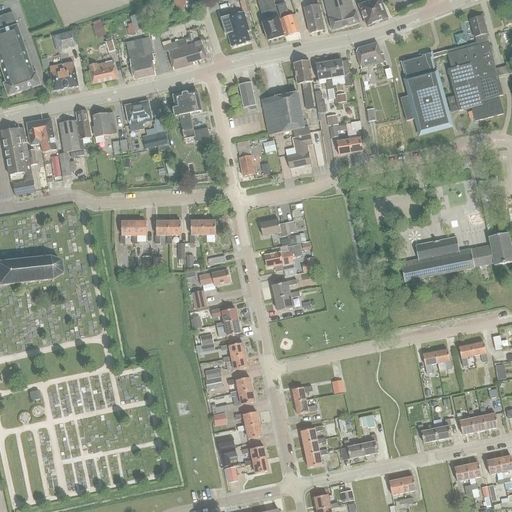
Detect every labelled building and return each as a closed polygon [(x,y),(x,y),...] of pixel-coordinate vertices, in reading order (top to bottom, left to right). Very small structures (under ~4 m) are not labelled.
[(184,8),(194,4),(192,0),(173,0),(178,13),(185,11),(184,8)] [(285,37),(273,0),(257,0),(262,16),(263,15),(265,22),(262,23),(268,41),(276,39),(276,40),(285,37)] [(355,13),(351,0),(323,0),(332,31),(359,24),(356,12),(355,13)] [(388,19),(380,0),(367,0),(368,3),(359,6),(367,27),(388,19)] [(286,3),(277,5),(287,37),(299,33),(294,16),(290,17),(286,3)] [(310,34),(325,31),(319,6),(304,9),(310,34)] [(138,9),(129,12),(135,33),(145,30),(138,9)] [(244,12),(221,19),(226,35),(228,35),(232,48),(251,43),(248,33),(249,32),(244,12)] [(12,13),(0,17),(0,64),(7,83),(4,84),(8,97),(41,86),(37,73),(34,74),(18,26),(17,26),(12,13)] [(500,97),(503,96),(498,76),(496,69),(487,35),(488,34),(483,17),(470,20),(475,38),(476,43),(433,55),(433,53),(420,56),(420,58),(402,63),(407,79),(404,80),(409,97),(401,99),(407,122),(415,120),(420,136),(452,127),(437,70),(436,70),(433,59),(447,55),(451,69),(448,70),(455,97),(447,99),(451,113),(459,111),(459,112),(472,109),(475,122),(504,114),(500,97)] [(106,35),(101,23),(92,27),(97,39),(106,35)] [(168,28),(158,32),(160,39),(170,36),(168,28)] [(73,32),(58,36),(55,37),(56,43),(60,42),(62,50),(77,47),(73,32)] [(143,40),(126,43),(135,80),(156,76),(153,63),(155,63),(151,43),(144,44),(143,40)] [(116,52),(112,41),(105,43),(109,54),(116,52)] [(168,51),(174,71),(194,65),(193,63),(207,59),(203,46),(202,47),(201,42),(178,48),(175,41),(163,47),(166,52),(168,51)] [(362,70),(377,65),(385,63),(383,55),(381,55),(378,44),(358,49),(357,53),(362,70)] [(41,61),(43,69),(50,67),(48,59),(41,61)] [(342,60),(329,62),(332,80),(344,78),(345,84),(346,88),(353,86),(350,72),(344,73),(342,62),(342,60)] [(303,63),(294,64),(297,86),(298,93),(304,92),(307,111),(315,110),(310,83),(313,83),(310,62),(308,62),(307,61),(303,61),(303,63)] [(89,67),(91,73),(90,73),(92,85),(118,80),(114,62),(97,66),(97,65),(89,67)] [(329,62),(316,65),(319,82),(326,81),(328,91),(333,90),(332,84),(332,80),(329,62)] [(74,63),(50,68),(54,92),(78,87),(74,63)] [(506,66),(496,69),(498,76),(509,73),(506,66)] [(368,75),(362,76),(363,83),(370,81),(368,75)] [(251,83),(239,85),(244,109),(249,108),(250,111),(257,110),(251,83)] [(180,118),(185,140),(195,138),(196,143),(210,139),(208,129),(194,132),(191,115),(202,113),(197,91),(173,97),(176,109),(173,109),(175,119),(180,118)] [(321,92),(315,93),(318,114),(326,113),(325,102),(323,102),(321,92)] [(272,99),(262,101),(269,136),(272,136),(294,131),(305,129),(305,128),(298,93),(272,99)] [(335,98),(336,104),(346,103),(345,95),(337,96),(337,98),(335,98)] [(149,102),(125,107),(129,127),(130,131),(138,130),(138,129),(137,125),(142,124),(153,122),(149,102)] [(374,110),(367,111),(368,123),(375,122),(374,110)] [(72,158),(85,156),(82,140),(91,139),(87,111),(76,113),(77,121),(59,124),(64,154),(71,153),(72,158)] [(108,114),(106,114),(103,112),(98,113),(95,116),(93,117),(95,128),(94,128),(96,138),(117,135),(114,114),(108,115),(108,114)] [(337,119),(327,120),(328,127),(338,126),(337,119)] [(42,144),(43,153),(57,151),(51,120),(41,122),(45,144),(42,144)] [(31,146),(42,144),(45,144),(41,122),(27,124),(31,146)] [(351,125),(346,126),(347,131),(349,141),(351,154),(363,152),(361,139),(357,139),(356,132),(352,132),(351,125)] [(346,126),(330,128),(332,139),(338,138),(338,133),(347,131),(346,126)] [(35,194),(30,166),(37,165),(35,151),(28,152),(24,128),(1,132),(9,176),(26,173),(26,178),(24,183),(13,185),(15,197),(35,194)] [(296,155),(287,157),(289,169),(311,165),(308,146),(313,145),(309,128),(305,128),(305,129),(294,131),(295,138),(293,139),(295,149),(296,155)] [(147,137),(142,138),(145,150),(160,147),(168,145),(165,132),(157,134),(147,137)] [(126,140),(112,142),(114,154),(120,154),(120,153),(127,151),(126,140)] [(264,144),(266,154),(276,152),(274,141),(264,144)] [(349,141),(337,143),(339,156),(351,154),(349,141)] [(68,154),(60,155),(63,178),(72,177),(71,172),(75,172),(74,162),(69,163),(68,154)] [(55,178),(61,178),(58,157),(52,158),(55,178)] [(240,159),(244,177),(255,175),(251,157),(240,159)] [(171,163),(166,164),(169,175),(174,174),(171,163)] [(269,166),(261,168),(263,176),(271,174),(269,166)] [(479,182),(477,182),(479,193),(481,192),(488,191),(487,183),(479,182)] [(263,237),(272,235),(279,234),(280,238),(291,236),(290,234),(296,233),(294,222),(280,225),(279,221),(260,224),(263,237)] [(157,236),(155,236),(155,245),(160,245),(160,237),(167,236),(169,236),(168,222),(156,223),(157,236)] [(169,236),(167,236),(167,245),(172,245),(172,237),(182,236),(182,222),(168,222),(169,236)] [(191,236),(190,236),(190,244),(195,244),(195,236),(202,236),(203,236),(203,222),(191,222),(191,236)] [(203,236),(202,236),(202,244),(207,244),(207,236),(216,236),(216,222),(203,222),(203,236)] [(122,236),(121,236),(121,245),(126,245),(126,237),(133,237),(134,237),(134,223),(122,223),(122,236)] [(134,237),(133,237),(133,245),(137,245),(137,237),(147,237),(147,223),(134,223),(134,237)] [(418,261),(401,264),(405,283),(475,269),(475,268),(479,267),(490,265),(494,264),(495,267),(511,263),(511,251),(509,234),(497,237),(495,224),(488,226),(486,226),(488,238),(490,247),(471,250),(459,252),(456,239),(416,247),(418,260),(418,261)] [(287,238),(289,246),(297,245),(295,237),(288,238),(287,238)] [(300,256),(302,256),(300,246),(289,248),(290,252),(281,254),(281,253),(265,256),(268,269),(273,268),(275,268),(283,266),(301,262),(300,256)] [(0,286),(52,281),(62,274),(61,261),(49,257),(0,263),(0,286)] [(209,260),(210,266),(226,263),(225,257),(209,260)] [(303,266),(304,273),(316,271),(313,259),(307,260),(308,266),(303,266)] [(230,284),(228,271),(200,277),(202,286),(215,283),(215,287),(230,284)] [(289,287),(298,285),(295,274),(286,276),(288,283),(272,287),(275,299),(291,296),(291,294),(289,287)] [(204,292),(192,294),(195,310),(207,308),(204,292)] [(278,312),(294,309),(293,305),(303,301),(301,292),(291,294),(291,296),(275,299),(278,312)] [(225,325),(238,322),(236,310),(222,312),(222,310),(211,312),(213,319),(223,317),(224,323),(225,323),(225,325)] [(202,328),(200,317),(193,319),(193,321),(195,330),(202,328)] [(217,329),(225,328),(227,337),(241,334),(238,322),(225,325),(225,323),(224,323),(216,324),(217,329)] [(212,336),(200,338),(202,346),(214,344),(212,336)] [(500,337),(493,339),(496,351),(503,350),(500,337)] [(484,343),(472,346),(474,357),(480,356),(482,364),(488,363),(484,343)] [(232,359),(246,356),(243,344),(229,347),(229,346),(221,347),(222,352),(230,350),(231,357),(232,357),(232,359)] [(214,346),(202,348),(203,354),(215,352),(214,346)] [(463,368),(469,367),(468,358),(474,357),(472,346),(459,349),(463,368)] [(452,371),(448,351),(436,353),(438,365),(445,364),(446,372),(452,371)] [(435,353),(423,356),(427,375),(432,374),(431,367),(438,365),(435,353)] [(234,371),(248,368),(246,356),(232,359),(232,357),(231,357),(224,359),(224,364),(232,362),(234,371)] [(220,370),(205,373),(207,381),(220,378),(221,378),(220,370)] [(207,381),(206,381),(208,391),(222,388),(220,378),(207,381)] [(239,394),(253,391),(250,379),(237,381),(236,380),(228,382),(229,386),(237,385),(239,392),(239,394)] [(342,381),(332,383),(334,395),(344,393),(342,381)] [(312,387),(293,391),(295,403),(307,401),(306,394),(313,393),(312,387)] [(239,392),(231,394),(232,398),(239,397),(241,406),(255,403),(253,391),(239,394),(239,392)] [(31,401),(40,399),(38,392),(34,392),(34,393),(30,394),(31,401)] [(307,401),(295,403),(298,416),(316,412),(315,407),(309,408),(307,401)] [(212,406),(214,415),(228,412),(227,406),(216,408),(215,405),(212,406)] [(485,409),(480,410),(482,418),(483,417),(486,431),(499,429),(496,415),(487,417),(485,409)] [(473,411),(468,412),(470,420),(472,420),(474,434),(486,431),(483,417),(482,418),(475,419),(473,411)] [(243,415),(235,416),(236,421),(244,419),(246,426),(246,428),(260,425),(257,413),(244,416),(243,415)] [(225,414),(213,416),(216,427),(227,424),(225,414)] [(461,414),(457,415),(458,423),(460,423),(463,436),(474,434),(472,420),(470,420),(463,422),(461,414)] [(374,416),(361,419),(363,428),(368,427),(368,429),(376,427),(374,416)] [(446,427),(436,429),(438,441),(452,438),(450,428),(451,427),(449,420),(444,421),(446,427)] [(246,426),(238,428),(239,433),(246,431),(248,440),(262,438),(260,425),(246,428),(246,426)] [(423,426),(418,427),(419,434),(422,434),(424,444),(438,441),(436,429),(424,432),(423,426)] [(315,430),(301,433),(302,438),(303,443),(317,440),(316,433),(324,431),(323,427),(315,428),(315,430)] [(372,443),(362,445),(364,457),(378,454),(376,443),(378,443),(376,436),(371,437),(372,443)] [(218,442),(219,450),(234,447),(233,438),(218,442)] [(317,440),(303,443),(304,444),(306,455),(320,452),(318,444),(326,443),(325,438),(317,440)] [(349,442),(344,443),(345,449),(348,449),(350,460),(364,457),(362,445),(350,447),(349,442)] [(236,457),(235,448),(220,451),(219,451),(221,460),(229,458),(236,457)] [(253,463),(267,460),(264,448),(251,450),(250,449),(242,451),(243,456),(251,454),(252,461),(253,461),(253,463)] [(320,452),(306,455),(306,456),(309,469),(322,466),(320,456),(328,455),(327,450),(320,452)] [(511,459),(511,457),(499,460),(505,484),(511,483),(508,472),(511,471),(511,459)] [(255,475),(269,472),(267,460),(253,463),(253,461),(252,461),(245,462),(246,467),(254,466),(255,475)] [(499,460),(487,462),(490,476),(490,477),(496,475),(499,486),(505,484),(499,460)] [(467,467),(470,480),(471,486),(472,491),(477,490),(478,490),(477,485),(476,485),(474,479),(482,478),(479,464),(467,467)] [(467,467),(455,469),(458,483),(470,480),(467,467)] [(235,468),(227,470),(230,483),(238,482),(235,468)] [(414,478),(401,480),(404,494),(417,492),(414,478)] [(401,480),(389,483),(392,497),(399,495),(404,494),(401,480)] [(494,487),(488,488),(492,503),(497,502),(494,487)] [(490,498),(488,488),(482,489),(485,503),(485,502),(487,507),(491,506),(489,498),(490,498)] [(341,494),(343,503),(353,501),(351,492),(341,494)] [(339,508),(339,506),(338,503),(330,505),(328,496),(314,499),(317,511),(331,508),(331,510),(339,508)]
